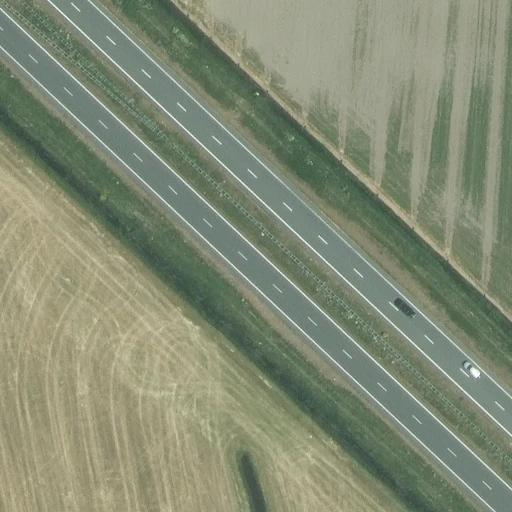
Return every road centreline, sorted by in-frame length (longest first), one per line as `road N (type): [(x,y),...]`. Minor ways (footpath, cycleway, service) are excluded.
road 1 (trunk): [(0,29),(511,508)]
road 2 (trunk): [(511,417),(68,0)]
